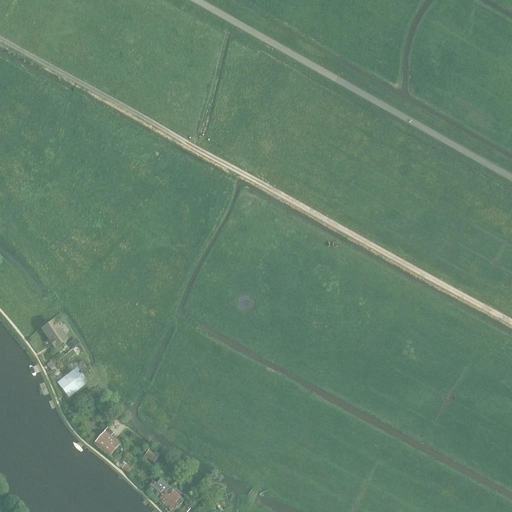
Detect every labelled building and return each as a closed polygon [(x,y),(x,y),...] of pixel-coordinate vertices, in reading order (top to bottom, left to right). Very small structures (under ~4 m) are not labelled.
[(67,341),(59,330),(59,328),(59,325),(57,324),(55,324),(54,324),(43,331),(56,349),(67,341)] [(73,349),(81,344),(77,338),(70,343),(73,349)] [(87,383),(77,371),(59,384),(69,397),(87,383)] [(79,400),(73,402),(75,407),(84,402),(81,396),(78,398),(79,400)] [(110,455),(119,447),(119,446),(105,433),(96,443),(109,455),(110,455)] [(158,456),(150,450),(144,457),(162,471),(170,461),(161,453),(158,456)] [(159,501),(161,503),(172,491),(170,489),(161,480),(156,485),(154,483),(147,490),(159,501)] [(170,511),(173,511),(184,502),(172,491),(161,503),(170,511)]
